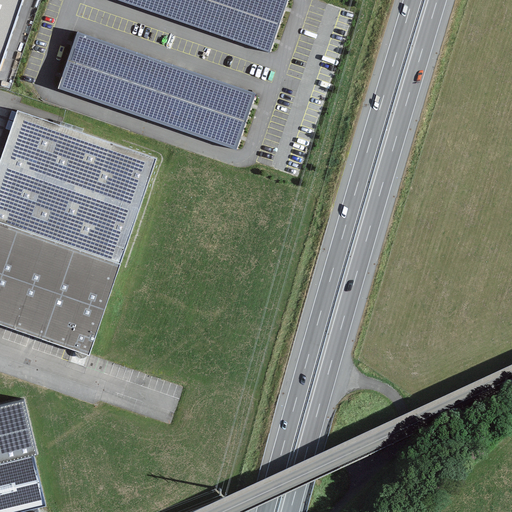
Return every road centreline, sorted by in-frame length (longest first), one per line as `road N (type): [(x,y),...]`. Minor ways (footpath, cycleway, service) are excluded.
road 1 (motorway): [(289,511),(437,0)]
road 2 (motorway): [(412,0),(265,511)]
road 3 (tertiary): [(220,511),(511,377)]
